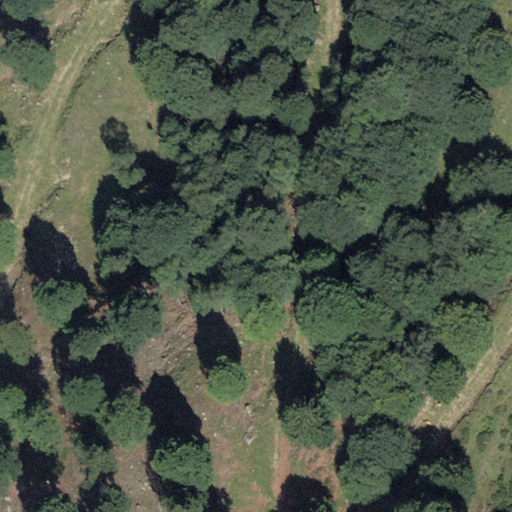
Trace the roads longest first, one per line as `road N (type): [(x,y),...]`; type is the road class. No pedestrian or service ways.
road 1 (track): [(335,0),(298,253),(296,356),(271,462),(280,511)]
road 2 (track): [(0,255),(61,64),(109,0)]
road 3 (track): [(393,511),(428,413),(511,308)]
